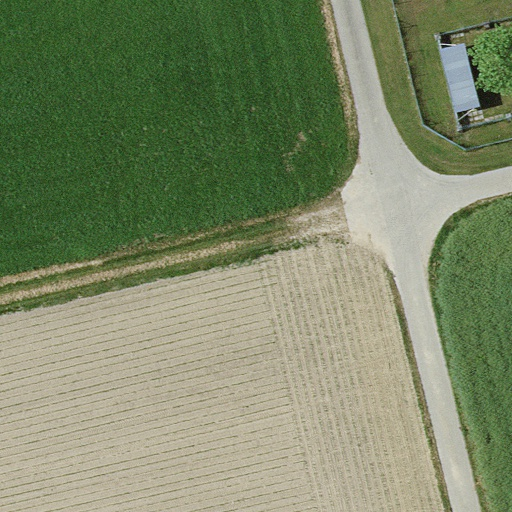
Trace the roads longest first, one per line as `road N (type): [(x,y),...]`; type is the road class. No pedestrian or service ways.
road 1 (track): [(346,0),(467,511)]
road 2 (track): [(395,203),(511,175)]
